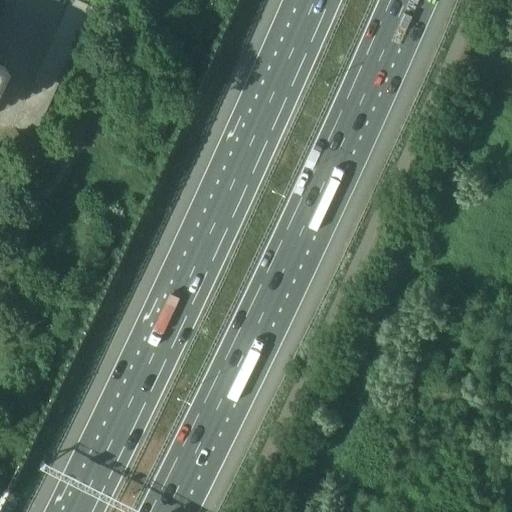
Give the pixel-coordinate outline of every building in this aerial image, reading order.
[(70,0),(67,7),(89,17),(94,6),(79,0),(70,0)] [(84,28),(89,17),(67,7),(62,18),(84,28)] [(84,28),(62,18),(57,29),(79,39),(84,28)] [(79,39),(57,29),(52,40),(74,50),(79,39)] [(74,50),(52,40),(47,51),(69,61),(74,50)] [(42,62),(64,72),(69,61),(47,51),(42,62)] [(64,72),(42,62),(37,73),(59,83),(64,72)] [(59,83),(37,73),(32,84),(54,94),(59,83)] [(54,94),(32,84),(27,95),(49,105),(54,94)] [(49,105),(27,95),(22,106),(44,116),(49,105)] [(44,116),(22,106),(17,117),(39,127),(44,116)] [(39,127),(17,117),(12,128),(34,138),(39,127)]
